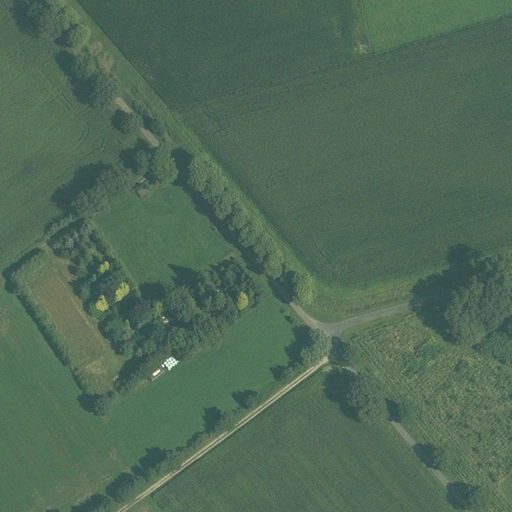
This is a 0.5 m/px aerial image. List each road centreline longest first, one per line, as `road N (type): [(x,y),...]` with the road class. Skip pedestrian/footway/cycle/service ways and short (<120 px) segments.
road 1 (unclassified): [(29,0),(468,511)]
road 2 (track): [(121,511),(334,353)]
